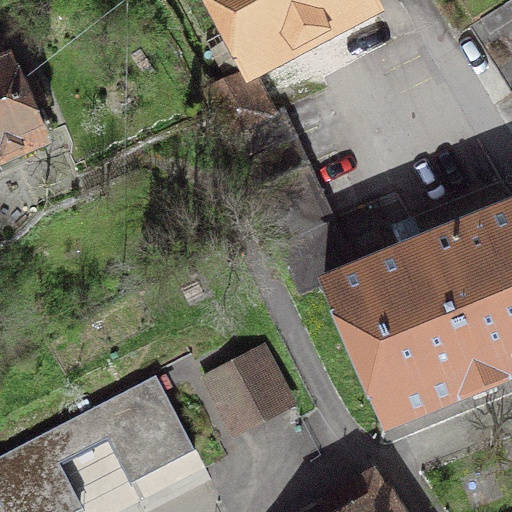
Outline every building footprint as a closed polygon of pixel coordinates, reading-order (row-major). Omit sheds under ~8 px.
[(205,97),(224,133),(270,110),(251,74),(376,8),(371,0),(203,0),(243,75),(205,97)] [(511,17),(477,39),(510,92),(511,91),(511,17)] [(12,76),(0,47),(0,159),(41,144),(25,106),(40,98),(28,69),(12,76)] [(298,295),(323,283),(357,270),(283,107),(226,134),(298,295)] [(389,428),(511,374),(511,205),(357,270),(323,283),(389,428)] [(230,431),(289,400),(262,347),(203,378),(230,431)] [(0,452),(0,507),(2,511),(67,511),(80,506),(56,461),(104,435),(128,480),(191,447),(153,373),(0,452)] [(327,511),(400,511),(385,485),(382,487),(372,471),(322,502),(327,511)]
